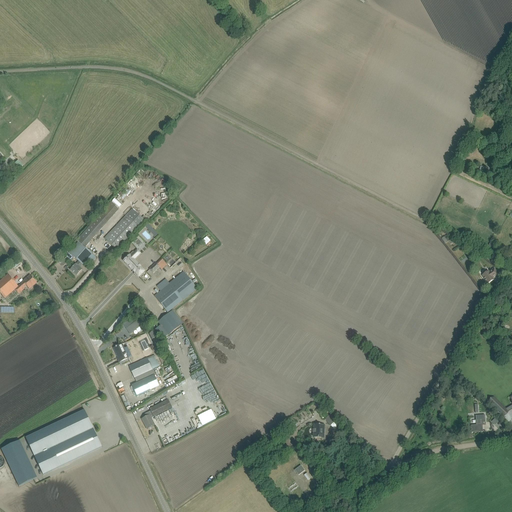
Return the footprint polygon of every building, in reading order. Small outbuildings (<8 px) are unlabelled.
[(22,170),(25,166),(20,162),(17,165),(22,170)] [(481,166),(478,174),(486,176),(488,169),(481,166)] [(111,202),(81,235),(76,241),(78,242),(85,248),(90,243),(119,210),(111,202)] [(146,223),(132,209),(104,239),(119,252),(146,223)] [(149,225),(146,228),(152,234),(156,237),(159,235),(155,231),(149,225)] [(87,268),(90,265),(96,258),(92,255),(88,251),(85,248),(78,242),(69,253),(79,261),(71,270),(77,276),(82,270),(79,268),(82,264),(87,268)] [(134,258),(140,252),(137,248),(130,255),(130,254),(123,260),(139,276),(145,270),(134,258)] [(174,250),(165,259),(169,262),(173,257),(174,259),(179,254),(174,250)] [(160,266),(164,271),(169,266),(165,261),(160,266)] [(153,274),(160,267),(156,263),(149,270),(153,274)] [(489,272),(482,276),(488,284),(494,280),(493,278),(498,275),(494,269),(489,272)] [(161,291),(155,296),(168,313),(183,300),(183,301),(197,289),(184,272),(170,284),(166,279),(157,287),(161,291)] [(8,275),(4,278),(0,281),(0,293),(4,298),(15,289),(19,294),(21,292),(25,289),(24,288),(26,286),(29,289),(37,283),(30,276),(23,282),(18,287),(8,275)] [(172,310),(158,321),(169,334),(183,323),(172,310)] [(138,319),(126,328),(130,334),(136,329),(139,332),(145,327),(143,324),(138,319)] [(116,347),(114,348),(118,358),(117,359),(119,362),(124,360),(129,358),(132,356),(127,346),(124,348),(122,344),(119,346),(117,347),(117,346),(116,347)] [(165,352),(158,356),(162,364),(169,361),(165,352)] [(495,354),(486,361),(469,376),(471,378),(473,376),(477,380),(492,368),(500,360),(495,354)] [(134,378),(153,370),(148,358),(129,367),(134,378)] [(200,379),(203,383),(210,380),(207,375),(200,379)] [(145,380),(132,386),(137,397),(150,390),(145,380)] [(209,390),(208,388),(212,385),(211,383),(199,389),(201,392),(204,391),(205,392),(209,390)] [(494,398),(489,403),(503,416),(508,412),(508,411),(511,408),(511,405),(505,409),(494,398)] [(151,411),(144,414),(146,417),(142,419),(144,423),(148,429),(155,426),(151,418),(172,408),(168,400),(150,409),(151,411)] [(85,410),(26,438),(43,475),(102,447),(85,410)] [(201,421),(213,416),(212,413),(200,418),(201,421)] [(326,418),(325,419),(330,425),(334,422),(334,421),(336,420),(331,414),(328,416),(326,418)] [(485,425),(485,415),(475,415),(476,425),(471,425),(471,433),(472,433),(476,433),(476,432),(483,432),(482,425),(485,425)] [(324,434),(324,431),(324,425),(323,425),(323,426),(320,426),(320,425),(319,425),(314,425),(314,430),(313,430),(313,433),(315,433),(315,437),(321,438),(322,434),(324,434)] [(16,443),(2,450),(19,487),(34,480),(16,443)] [(305,471),(301,466),(295,470),(299,476),(305,471)]
